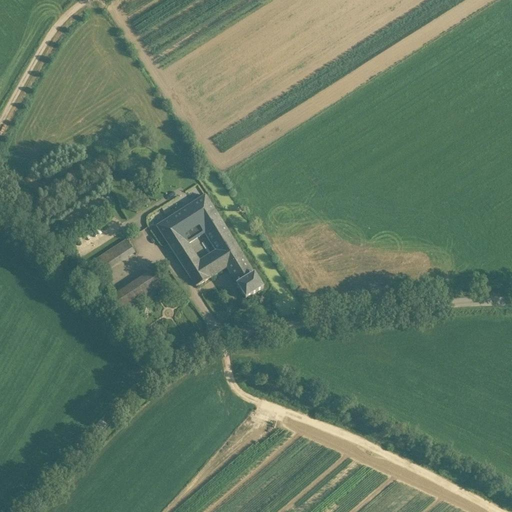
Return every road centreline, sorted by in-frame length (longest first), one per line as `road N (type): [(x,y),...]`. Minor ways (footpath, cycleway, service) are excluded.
road 1 (unclassified): [(511,301),(221,336),(188,350),(135,389),(20,511)]
road 2 (track): [(221,336),(231,384),(241,392),(500,511)]
road 3 (unknown): [(158,369),(65,272),(70,256),(133,213)]
road 4 (track): [(0,120),(45,40),(88,0)]
